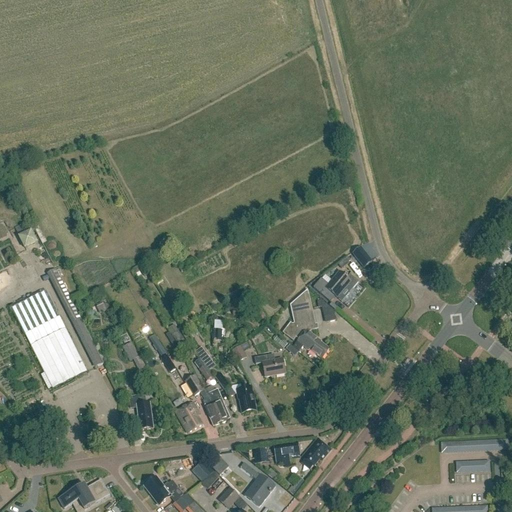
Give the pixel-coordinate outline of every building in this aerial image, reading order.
[(37,229),(33,231),(39,240),(43,238),(37,229)] [(25,249),(36,243),(30,232),(19,238),(25,249)] [(38,242),(30,247),(35,256),(43,251),(38,242)] [(360,249),(353,255),(364,269),(370,264),(372,263),(360,249)] [(345,259),(338,265),(341,269),(349,264),(345,259)] [(95,369),(103,365),(56,270),(46,274),(95,369)] [(342,304),(353,291),(359,284),(350,277),(347,280),(346,279),(345,279),(339,275),(329,287),(321,281),(313,290),(330,305),(335,299),(342,304)] [(11,309),(30,347),(52,390),(87,373),(66,331),(46,291),(11,309)] [(316,328),(308,292),(290,308),(295,326),(293,326),(291,325),(288,329),(290,330),(285,337),(294,343),(296,340),(299,342),(294,349),(300,354),(304,349),(309,353),(310,352),(322,362),(330,352),(321,345),(322,344),(310,335),(312,333),(315,332),(314,328),(316,328)] [(318,309),(322,308),(325,324),(335,322),(334,312),(320,300),(320,302),(317,303),(318,309)] [(233,308),(233,318),(242,318),(242,308),(233,308)] [(178,331),(174,326),(168,330),(176,344),(183,340),(178,331)] [(238,364),(247,359),(240,347),(231,352),(238,364)] [(161,360),(169,374),(176,370),(167,356),(161,360)] [(273,362),(272,356),(253,359),(255,367),(261,365),(263,380),(284,376),(281,360),(273,362)] [(207,383),(213,378),(210,375),(208,372),(208,371),(200,360),(194,364),(199,371),(207,383)] [(224,392),(230,387),(221,374),(215,379),(224,392)] [(207,401),(209,405),(212,404),(213,403),(209,395),(207,396),(204,391),(196,378),(195,377),(185,384),(194,398),(200,394),(204,401),(204,402),(207,401)] [(256,411),(253,397),(251,389),(236,392),(238,401),(239,401),(241,414),(256,411)] [(212,404),(222,424),(227,421),(230,420),(217,391),(209,395),(213,403),(212,404)] [(140,416),(138,416),(140,432),(153,430),(150,407),(146,407),(145,398),(129,400),(130,410),(139,409),(140,416)] [(187,435),(192,432),(202,427),(197,417),(199,415),(193,404),(175,414),(187,435)] [(204,408),(213,428),(222,424),(212,404),(209,405),(204,407),(204,408)] [(322,462),(331,452),(318,441),(303,459),(313,468),(320,460),(322,462)] [(507,441),(441,444),(441,455),(508,452),(507,441)] [(278,462),(298,459),(296,446),(276,449),(278,462)] [(204,474),(205,474),(209,478),(214,474),(210,469),(203,462),(197,467),(202,472),(204,474)] [(489,462),(455,464),(455,474),(489,473),(489,462)] [(259,508),(275,488),(261,477),(244,464),(240,469),(257,482),(245,497),(259,508)] [(263,469),(268,475),(272,472),(268,466),(263,469)] [(202,472),(196,478),(201,483),(207,477),(204,474),(202,472)] [(207,491),(219,478),(214,474),(209,478),(206,481),(200,485),(207,491)] [(296,487),(301,478),(296,475),(290,484),(296,487)] [(183,496),(172,482),(164,488),(156,478),(144,487),(159,507),(170,498),(174,503),(183,496)] [(107,491),(96,497),(91,487),(84,490),(82,486),(58,500),(64,510),(78,502),(84,511),(110,497),(107,491)] [(228,511),(239,498),(230,489),(218,502),(228,511)] [(202,511),(197,506),(190,499),(186,495),(181,499),(172,506),(174,508),(177,511),(185,511),(186,511),(187,511),(202,511)]
